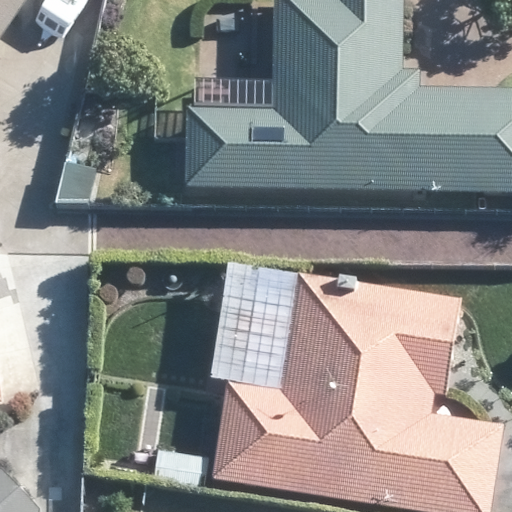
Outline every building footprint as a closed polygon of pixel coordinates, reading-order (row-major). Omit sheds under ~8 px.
[(0,0),(0,23),(15,0),(0,0)] [(394,70),(394,52),(394,0),(268,0),(269,2),(267,109),(198,108),(181,107),(181,138),(180,181),(180,184),(511,190),(511,89),(491,89),(411,88),(412,70),(394,70)] [(75,120),(67,157),(85,160),(92,123),(75,120)] [(55,204),(83,203),(90,171),(64,164),(55,204)] [(437,383),(439,364),(450,299),(290,275),(288,284),(272,390),(220,382),(218,394),(205,479),(422,511),(484,511),(497,422),(492,421),(424,411),(427,393),(435,393),(437,383)] [(245,305),(269,309),(272,282),(248,280),(245,305)] [(144,400),(104,399),(102,462),(143,463),(144,400)] [(147,483),(197,491),(202,458),(153,450),(147,483)] [(30,511),(31,509),(24,502),(0,476),(0,511),(30,511)]
